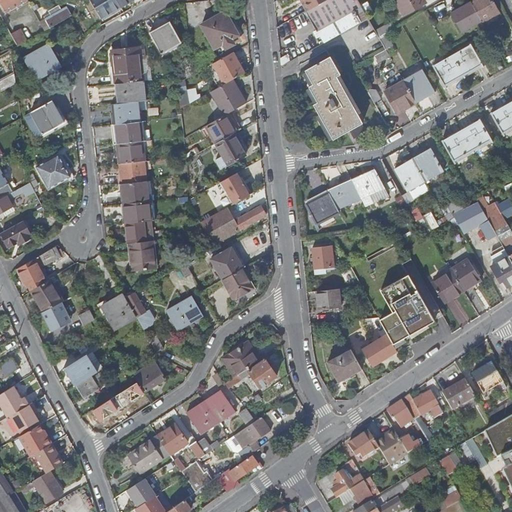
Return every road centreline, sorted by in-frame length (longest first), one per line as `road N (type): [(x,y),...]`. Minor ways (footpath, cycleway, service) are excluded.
road 1 (residential): [(79,239),(90,213),(78,65),(99,35),(166,0)]
road 2 (residential): [(88,450),(180,392),(217,333),(290,300)]
road 3 (residential): [(511,75),(373,150),(274,166)]
road 4 (residential): [(336,431),(497,317)]
road 5 (residential): [(0,277),(88,450)]
road 6 (residential): [(274,166),(259,0)]
road 7 (residential): [(336,431),(303,382),(290,300)]
road 8 (residential): [(290,300),(274,166)]
